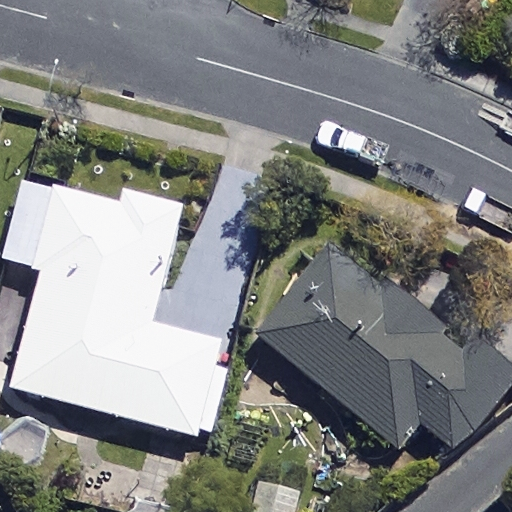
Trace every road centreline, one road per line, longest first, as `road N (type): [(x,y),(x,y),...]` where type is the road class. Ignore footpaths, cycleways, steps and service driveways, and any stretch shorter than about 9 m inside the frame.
road 1 (residential): [(118,38),(419,128),(511,173)]
road 2 (residential): [(0,6),(118,38)]
